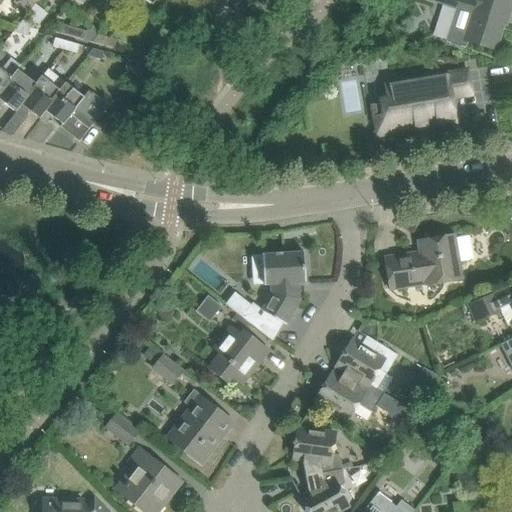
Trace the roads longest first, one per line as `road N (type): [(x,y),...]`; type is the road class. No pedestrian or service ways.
road 1 (residential): [(218,495),(347,291),(351,261),(340,195)]
road 2 (unclassified): [(197,204),(0,155)]
road 3 (unclassified): [(340,195),(511,163)]
road 4 (unclassified): [(197,204),(340,195)]
